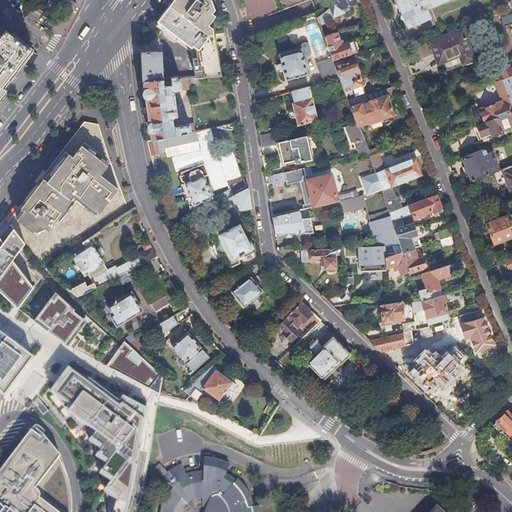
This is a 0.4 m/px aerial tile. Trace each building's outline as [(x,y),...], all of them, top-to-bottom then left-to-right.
[(163,0),(163,1),(168,5),(208,36),(214,35),(214,29),(209,25),(215,16),(212,13),(215,10),(210,0),(163,0)] [(336,0),(337,2),(316,18),(318,23),(320,26),(333,20),(332,17),(343,12),(341,9),(355,3),(354,0),(336,0)] [(446,0),(396,0),(409,28),(430,19),(426,9),(446,0)] [(511,23),(511,0),(509,0),(505,2),(491,9),(492,11),(507,7),(509,14),(501,17),(504,26),(511,23)] [(192,63),(187,64),(189,78),(221,76),(216,34),(214,35),(208,36),(168,5),(152,24),(163,33),(165,30),(190,49),(192,63)] [(317,22),(304,27),(315,58),(328,53),(317,22)] [(430,43),(438,64),(443,63),(460,56),(463,64),(463,65),(475,60),(462,30),(430,43)] [(0,96),(34,53),(5,31),(1,37),(0,36),(0,96)] [(336,33),(324,38),(332,58),(332,60),(357,51),(358,48),(355,42),(353,41),(341,45),(336,33)] [(376,37),(362,42),(365,51),(380,46),(376,37)] [(300,49),(302,57),(309,56),(310,53),(308,44),(305,42),(301,44),(299,46),(300,49)] [(285,80),(307,75),(302,57),(300,49),(278,55),(285,80)] [(160,52),(141,53),(142,67),(144,81),(163,80),(160,52)] [(463,64),(460,56),(443,63),(444,67),(450,69),(463,64)] [(332,58),(316,63),(323,83),(340,78),(335,66),(333,62),(332,60),(332,58)] [(343,63),(335,66),(340,78),(348,101),(361,96),(365,95),(357,72),(358,72),(353,60),(343,64),(343,63)] [(489,106),(482,109),(487,122),(511,112),(511,90),(510,84),(511,83),(511,64),(505,67),(506,70),(494,76),(503,100),(492,105),(492,104),(488,105),(489,106)] [(163,80),(144,81),(148,110),(152,140),(157,139),(162,138),(195,131),(194,123),(175,126),(172,123),(172,119),(174,117),(177,116),(173,91),(189,89),(187,78),(177,79),(171,79),(172,84),(164,85),(163,80)] [(297,125),(317,120),(308,87),(291,92),(293,102),(292,103),(297,125)] [(363,103),(351,108),(357,124),(357,125),(358,125),(392,114),(386,96),(385,97),(383,90),(365,95),(361,96),(363,103)] [(511,112),(487,122),(492,137),(503,132),(502,130),(511,126),(511,112)] [(101,126),(86,123),(11,224),(12,225),(30,249),(41,262),(124,204),(119,184),(114,163),(101,126)] [(350,143),(354,142),(359,155),(368,152),(368,151),(358,125),(357,125),(357,124),(344,127),(350,143)] [(195,131),(162,138),(166,155),(199,148),(196,131),(195,131)] [(273,132),(258,136),(260,146),(276,143),(273,132)] [(300,161),(311,159),(306,136),(276,143),(278,154),(280,154),(282,163),(299,159),(300,161)] [(152,140),(147,141),(150,156),(160,154),(157,139),(152,140)] [(368,151),(368,152),(370,157),(378,154),(376,148),(368,151)] [(485,150),(463,158),(472,181),(499,171),(492,152),(487,155),(485,150)] [(378,154),(370,157),(376,173),(382,191),(389,213),(402,208),(398,197),(395,198),(391,187),(422,175),(415,158),(384,169),(384,170),(381,172),(378,165),(382,164),(378,154)] [(218,158),(204,164),(208,175),(204,177),(207,184),(208,184),(210,184),(211,188),(210,190),(209,191),(212,199),(194,205),(189,207),(193,217),(207,209),(205,206),(222,198),(220,195),(232,189),(218,158)] [(182,182),(185,183),(194,205),(212,199),(209,191),(210,190),(211,188),(210,184),(208,184),(207,184),(204,177),(208,175),(204,164),(181,173),(181,174),(180,176),(182,182)] [(511,165),(501,170),(511,195),(511,165)] [(305,203),(302,204),(303,208),(307,207),(338,200),(351,197),(349,193),(336,196),(334,186),(336,186),(336,182),(333,183),(331,174),(306,180),(303,167),(271,175),(273,183),(285,180),(286,183),(300,181),(305,203)] [(366,196),(368,196),(382,191),(376,173),(361,178),(367,194),(366,194),(366,196)] [(185,183),(181,185),(189,207),(194,205),(185,183)] [(243,184),(232,189),(235,195),(244,190),(243,184)] [(244,190),(235,195),(239,205),(240,210),(252,208),(249,187),(244,190)] [(222,198),(205,206),(207,209),(233,196),(235,195),(232,189),(220,195),(222,198)] [(338,200),(341,212),(365,207),(362,195),(351,197),(338,200)] [(433,214),(442,211),(436,195),(409,205),(414,218),(432,211),(433,214)] [(402,208),(389,213),(390,216),(392,221),(399,219),(401,218),(409,215),(406,206),(402,208)] [(286,212),(292,233),(275,234),(304,233),(304,232),(312,232),(310,221),(302,223),(299,209),(286,212)] [(286,212),(272,215),(275,234),(292,233),(286,212)] [(370,222),(369,222),(375,245),(384,245),(391,245),(399,244),(395,230),(392,221),(390,216),(370,222)] [(494,243),(511,236),(511,230),(507,216),(501,218),(487,224),(487,226),(486,226),(488,232),(490,232),(494,243)] [(399,219),(392,221),(395,230),(400,228),(399,225),(401,224),(399,219)] [(220,254),(222,254),(224,254),(228,252),(232,259),(238,256),(241,261),(245,271),(260,261),(258,244),(251,248),(240,224),(223,233),(219,235),(223,243),(219,245),(218,246),(217,246),(216,248),(216,250),(217,251),(218,253),(219,253),(220,254)] [(400,228),(395,230),(399,244),(402,252),(413,249),(420,246),(416,233),(413,226),(412,224),(404,227),(400,228)] [(18,267),(30,249),(12,225),(0,241),(0,292),(19,311),(34,290),(18,267)] [(452,227),(439,232),(441,240),(442,240),(451,237),(455,236),(452,227)] [(451,237),(442,240),(444,247),(453,244),(451,237)] [(145,263),(156,256),(151,247),(137,255),(138,256),(117,267),(115,265),(108,269),(104,264),(105,263),(101,257),(96,250),(92,244),(91,244),(88,239),(84,242),(87,247),(73,257),(80,269),(85,276),(88,274),(90,276),(94,283),(89,285),(88,286),(85,282),(73,288),(73,290),(70,291),(76,297),(77,297),(77,298),(97,287),(106,283),(129,271),(141,264),(145,263)] [(87,247),(84,242),(70,252),(73,257),(87,247)] [(361,265),(361,264),(385,261),(385,257),(384,245),(375,245),(359,246),(360,257),(351,258),(351,266),(353,267),(360,266),(361,265)] [(101,247),(96,250),(101,257),(106,254),(101,247)] [(325,268),(335,267),(334,247),(301,249),(302,262),(324,261),(325,268)] [(278,250),(278,253),(284,259),(293,255),(293,249),(278,250)] [(413,249),(402,252),(409,272),(410,277),(423,273),(423,274),(426,273),(425,268),(426,267),(423,258),(417,260),(413,249)] [(394,254),(385,257),(385,261),(386,267),(397,263),(401,275),(409,272),(402,252),(394,254)] [(70,264),(64,256),(46,268),(48,271),(53,276),(70,264)] [(156,256),(145,263),(148,270),(147,270),(151,270),(161,264),(156,256)] [(427,288),(419,290),(422,301),(442,295),(437,279),(452,274),(453,271),(468,267),(465,260),(451,264),(451,265),(426,273),(423,274),(427,288)] [(145,263),(141,264),(129,271),(132,278),(147,270),(148,270),(145,263)] [(254,278),(259,285),(273,274),(266,267),(254,278)] [(232,292),(244,307),(262,292),(250,277),(232,292)] [(106,283),(97,287),(77,298),(86,305),(104,296),(101,290),(108,286),(106,283)] [(71,306),(53,288),(31,315),(30,316),(64,343),(158,392),(161,375),(123,340),(119,345),(85,314),(82,318),(69,308),(71,306)] [(384,290),(369,292),(370,301),(382,299),(385,296),(384,290)] [(108,313),(116,326),(143,310),(132,292),(108,306),(111,311),(108,313)] [(442,295),(422,301),(424,309),(425,309),(427,317),(429,317),(431,323),(440,320),(440,321),(450,319),(443,294),(442,295)] [(312,312),(302,302),(287,317),(280,324),(286,330),(284,333),(291,340),(300,330),(297,327),(312,312)] [(416,302),(412,302),(414,321),(416,330),(416,331),(429,327),(428,324),(427,318),(427,317),(425,309),(424,309),(421,310),(418,302),(416,302)] [(383,323),(404,320),(402,303),(391,304),(381,306),(383,323)] [(181,311),(174,316),(179,323),(186,318),(181,311)] [(179,323),(174,316),(155,327),(161,336),(166,332),(179,323)] [(414,321),(403,323),(404,332),(404,333),(416,330),(414,321)] [(172,347),(185,361),(201,347),(188,332),(172,347)] [(0,394),(3,399),(31,357),(0,333),(0,394)] [(392,335),(369,341),(380,352),(395,348),(392,335)] [(308,364),(321,378),(322,377),(338,361),(341,364),(351,354),(333,336),(323,345),(317,339),(308,348),(316,356),(308,364)] [(458,366),(457,364),(463,357),(455,349),(448,356),(446,354),(440,360),(435,355),(433,357),(429,353),(419,363),(421,365),(413,373),(427,387),(427,390),(433,389),(433,387),(438,382),(441,384),(451,375),(450,374),(458,366)] [(341,364),(338,361),(322,377),(324,380),(341,364)] [(217,368),(213,365),(183,391),(196,400),(203,393),(199,391),(202,388),(219,400),(233,382),(216,369),(217,368)] [(114,403),(63,366),(47,389),(68,404),(65,409),(93,431),(88,437),(99,446),(95,452),(106,461),(99,470),(110,477),(102,488),(115,496),(114,500),(125,503),(141,410),(144,412),(145,408),(120,394),(114,403)] [(269,416),(271,413),(273,414),(279,405),(272,399),(264,412),(269,416)] [(493,425),(501,433),(502,432),(505,430),(511,437),(511,441),(511,414),(508,410),(493,425)] [(511,437),(505,430),(502,432),(511,441),(511,437)] [(0,511),(72,511),(73,510),(73,504),(72,496),(71,488),(69,482),(68,476),(65,471),(60,459),(58,456),(34,436),(0,479),(0,511)] [(170,471),(166,474),(163,477),(187,503),(189,501),(191,499),(194,498),(197,497),(200,497),(203,497),(206,497),(209,498),(203,511),(259,511),(258,507),(253,508),(252,504),(251,499),(249,496),(247,492),(244,488),(241,484),(238,481),(236,482),(233,480),(229,476),(226,474),(230,466),(227,465),(224,463),(219,462),(214,461),(209,460),(204,459),(203,472),(199,472),(195,473),(190,473),(186,475),(182,465),(179,467),(175,469),(170,471)] [(369,496),(364,501),(369,506),(374,500),(369,496)] [(459,511),(457,510),(448,502),(440,511),(437,508),(432,511),(459,511)]
